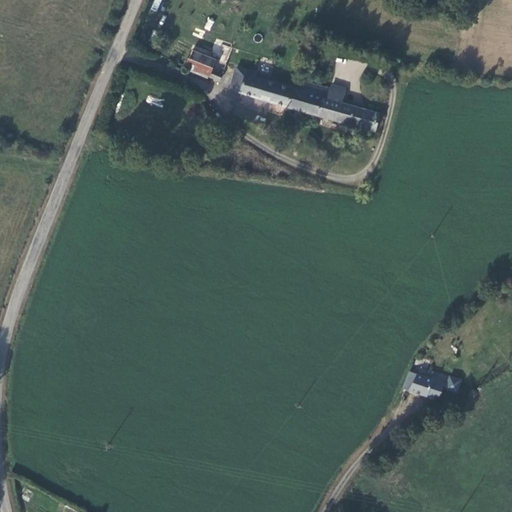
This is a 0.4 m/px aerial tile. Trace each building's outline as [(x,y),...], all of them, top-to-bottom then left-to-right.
[(205,28),(210,30),(213,20),(208,18),(205,28)] [(209,70),(215,56),(191,47),(186,60),(209,70)] [(231,83),(289,100),(298,72),(276,66),(273,76),(256,72),(257,67),(247,64),(245,70),(236,67),(231,83)] [(222,70),(215,66),(213,73),(219,76),(222,70)] [(289,100),(360,121),(375,126),(381,108),(343,97),(346,86),(344,85),(302,73),(298,72),(289,100)] [(148,96),(146,102),(159,105),(161,99),(148,96)] [(280,135),(278,140),(291,144),(292,139),(280,135)] [(436,387),(440,377),(408,366),(406,373),(403,382),(427,391),(430,385),(436,387)] [(445,390),(458,393),(462,378),(448,375),(445,390)]
